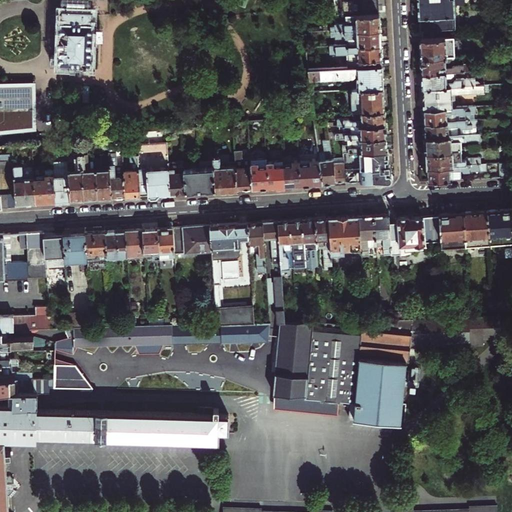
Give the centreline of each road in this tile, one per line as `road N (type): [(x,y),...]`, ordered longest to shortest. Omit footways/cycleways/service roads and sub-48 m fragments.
road 1 (residential): [(408,193),(0,217)]
road 2 (unknown): [(511,331),(434,412),(402,431),(249,424)]
road 3 (residential): [(399,0),(408,193)]
road 4 (unknown): [(249,424),(229,400),(101,398)]
road 5 (unknown): [(249,424),(234,496),(210,498),(192,480)]
